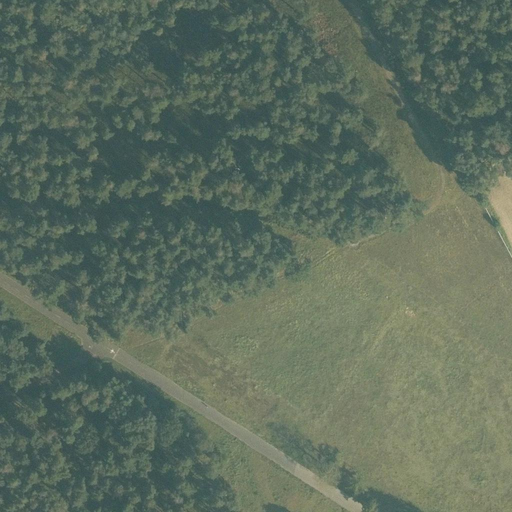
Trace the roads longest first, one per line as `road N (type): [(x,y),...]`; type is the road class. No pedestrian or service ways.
road 1 (track): [(356,0),(443,164),(448,190),(412,219),(147,343),(113,351)]
road 2 (track): [(109,348),(365,511)]
road 3 (track): [(0,277),(109,348)]
